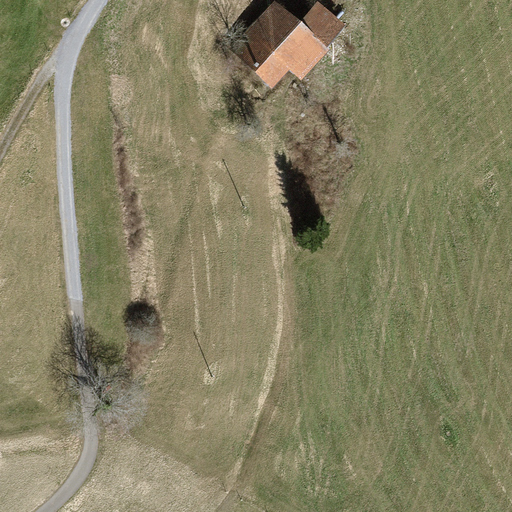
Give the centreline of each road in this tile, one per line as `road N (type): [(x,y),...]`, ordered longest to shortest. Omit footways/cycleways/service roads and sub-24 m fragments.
road 1 (track): [(44,511),(86,466),(91,436),(65,152),(66,78),(71,39),(100,0)]
road 2 (track): [(216,511),(235,489),(284,344),(277,104)]
